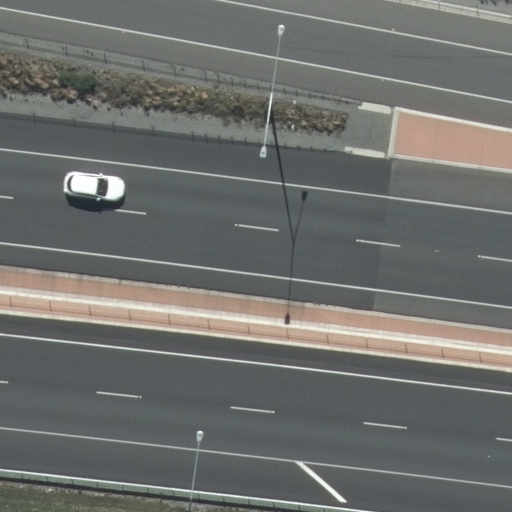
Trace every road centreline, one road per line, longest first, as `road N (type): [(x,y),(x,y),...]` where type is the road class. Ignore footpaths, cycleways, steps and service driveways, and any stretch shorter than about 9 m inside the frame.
road 1 (motorway): [(0,196),(511,260)]
road 2 (motorway): [(511,440),(0,382)]
road 3 (motorway): [(67,0),(511,82)]
